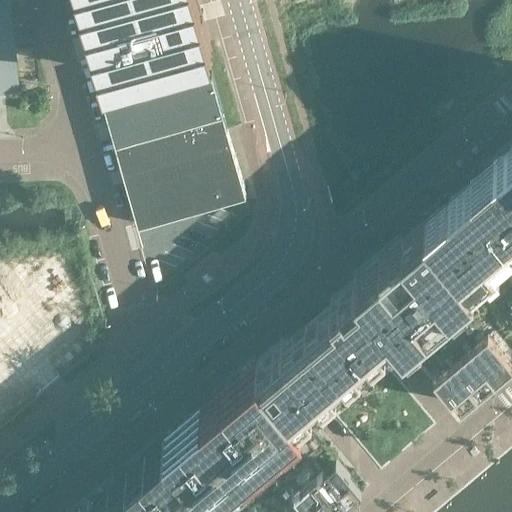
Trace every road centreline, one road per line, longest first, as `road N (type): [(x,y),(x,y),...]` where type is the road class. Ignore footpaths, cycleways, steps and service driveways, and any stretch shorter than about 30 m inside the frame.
road 1 (unclassified): [(165,364),(131,308),(84,142)]
road 2 (residential): [(324,240),(354,229),(511,101)]
road 3 (unclassified): [(292,235),(295,204),(244,21)]
road 4 (unclassified): [(0,502),(165,364)]
road 5 (unclassified): [(165,364),(276,271),(292,235)]
road 6 (residential): [(511,394),(370,511)]
road 7 (unclassified): [(84,142),(48,0)]
